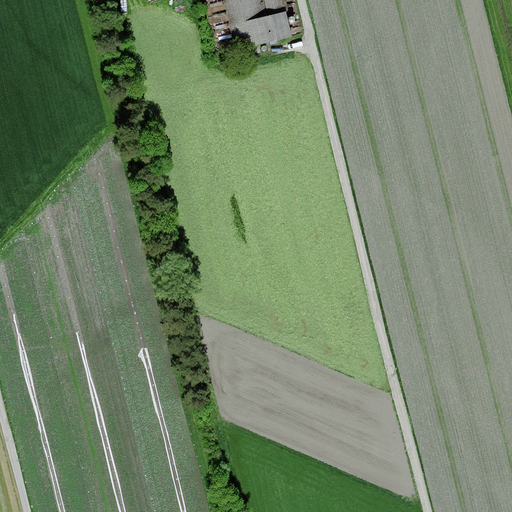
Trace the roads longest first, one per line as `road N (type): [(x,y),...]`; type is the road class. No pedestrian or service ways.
road 1 (track): [(299,0),(425,511)]
road 2 (track): [(29,511),(0,392)]
